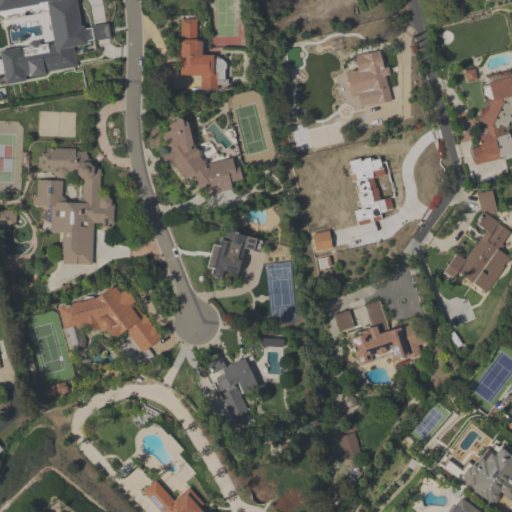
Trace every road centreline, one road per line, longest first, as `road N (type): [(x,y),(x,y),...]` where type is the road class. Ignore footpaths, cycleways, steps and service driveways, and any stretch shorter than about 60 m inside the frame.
road 1 (residential): [(132,0),(135,157),(196,325)]
road 2 (residential): [(412,0),(459,178),(405,255)]
